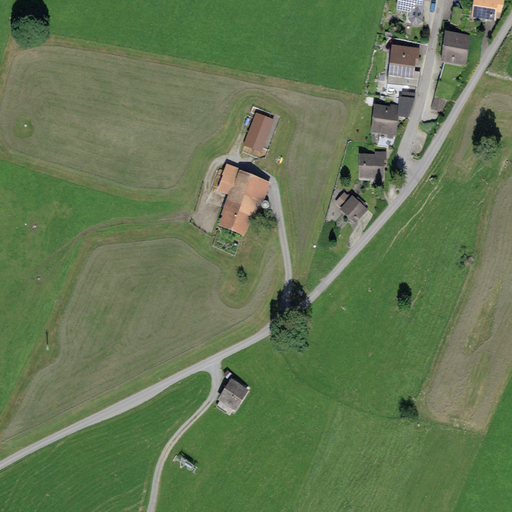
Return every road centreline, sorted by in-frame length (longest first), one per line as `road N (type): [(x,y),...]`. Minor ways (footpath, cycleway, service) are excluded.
road 1 (unclassified): [(0,466),(284,321),(416,174)]
road 2 (unclassified): [(416,174),(511,13)]
road 3 (residential): [(416,174),(404,152),(442,0)]
road 4 (track): [(150,511),(160,460),(217,385),(210,361)]
road 5 (unknown): [(284,321),(287,272),(269,174)]
